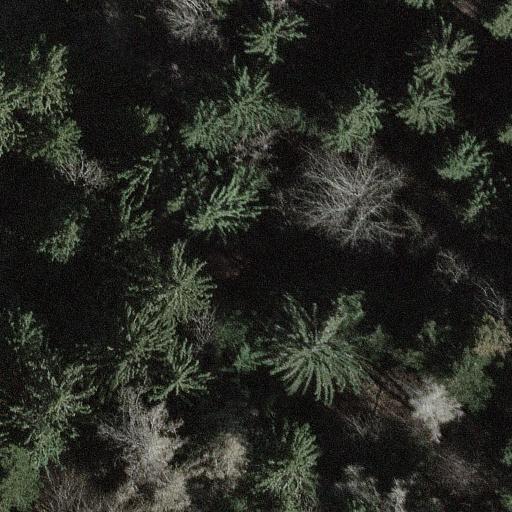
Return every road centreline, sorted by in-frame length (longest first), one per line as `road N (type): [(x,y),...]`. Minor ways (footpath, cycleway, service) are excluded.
road 1 (track): [(511,250),(316,247),(91,277),(0,302)]
road 2 (track): [(0,22),(94,46),(299,57),(373,41),(434,0)]
